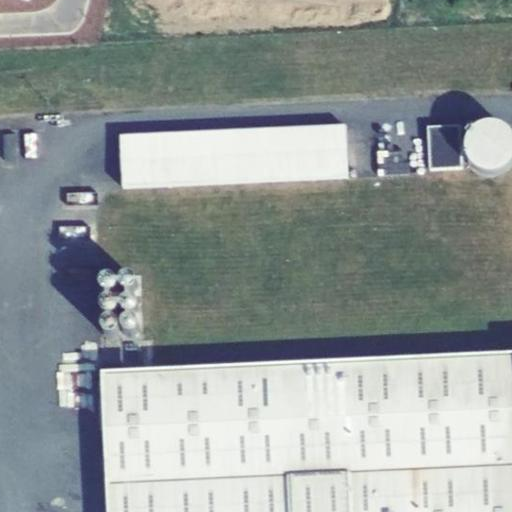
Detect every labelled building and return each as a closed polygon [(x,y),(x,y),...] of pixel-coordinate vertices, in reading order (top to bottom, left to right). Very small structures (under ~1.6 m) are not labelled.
[(364,126),(139,137),(141,187),(366,176),(364,126)] [(511,178),(511,131),(511,132),(509,132),(506,133),(503,133),(501,135),(498,136),(496,138),(494,140),(492,142),(491,145),(490,147),(489,150),(489,153),(481,154),(480,133),(447,135),(449,178),(482,176),(482,165),(491,165),(492,167),(494,169),(495,172),(498,173),(500,175),(503,176),(505,177),(508,178),(511,178)] [(122,294),(123,296),(126,298),(128,298),(131,298),(134,297),(135,295),(136,292),(136,289),(135,287),(133,285),(131,284),(128,283),(125,284),(123,286),(122,288),(121,291),(122,294)] [(111,285),(109,284),(106,285),(104,286),(102,289),(101,291),(102,294),(103,296),(105,298),(108,299),(110,299),(113,298),(115,296),(116,294),(116,291),(116,288),(114,286),(111,285)] [(123,307),(122,310),(123,313),(124,315),(126,317),(128,318),(131,318),(134,317),(136,316),(137,313),(137,310),(137,308),(135,306),(133,304),(130,303),(127,304),(125,305),(123,307)] [(106,305),(104,307),(103,309),(102,312),(103,315),(105,317),(107,319),(109,319),(112,319),(115,318),(116,315),(117,313),(117,310),(116,308),(114,306),(112,305),(109,304),(106,305)] [(109,325),(106,326),(104,328),(103,330),(103,333),(104,336),(106,338),(109,339),(112,339),(114,339),(116,337),(118,335),(118,332),(118,329),(116,327),(114,325),(112,324),(109,325)] [(125,326),(124,329),(123,331),(124,334),(126,336),(128,338),(131,338),(133,338),(136,337),(138,334),(138,332),(138,329),(137,326),(135,325),(132,324),(130,324),(127,324),(125,326)] [(511,511),(511,355),(120,374),(126,511),(511,511)]
